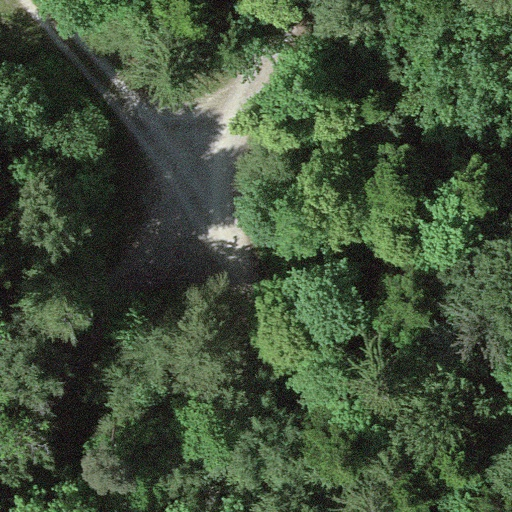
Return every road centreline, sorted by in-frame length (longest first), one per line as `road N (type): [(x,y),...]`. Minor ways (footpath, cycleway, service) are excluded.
road 1 (track): [(307,0),(268,69),(188,149),(350,511)]
road 2 (track): [(0,476),(131,267),(188,149)]
road 3 (track): [(22,0),(113,91),(188,149)]
